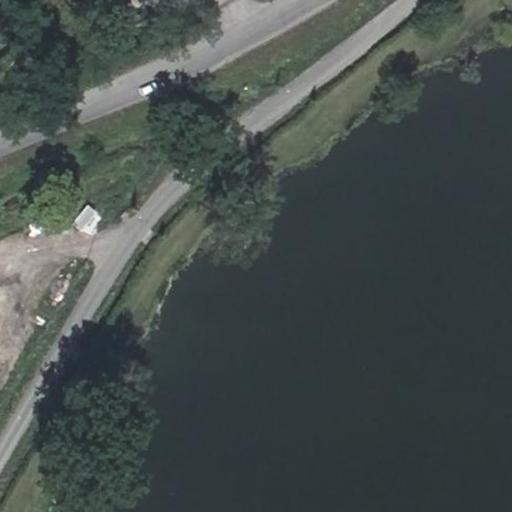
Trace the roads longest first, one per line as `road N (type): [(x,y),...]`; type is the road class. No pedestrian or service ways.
road 1 (unclassified): [(411,0),(178,185),(124,256),(0,472)]
road 2 (unclassified): [(0,144),(185,71),(315,0)]
